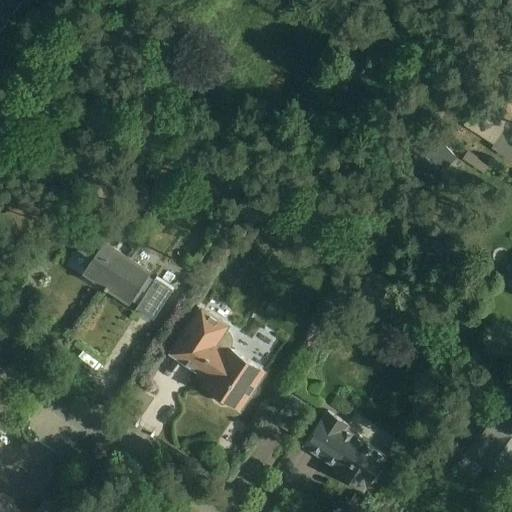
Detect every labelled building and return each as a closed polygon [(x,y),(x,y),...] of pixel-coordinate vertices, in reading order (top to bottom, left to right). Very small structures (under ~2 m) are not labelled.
[(229,92),(277,30),(241,2),(193,65),(229,92)] [(72,262),(132,304),(155,271),(95,230),(72,262)] [(205,387),(243,411),(267,372),(220,343),(231,327),(205,311),(175,359),(209,380),(205,387)] [(342,476),(373,496),(403,447),(331,402),(305,443),(346,469),(342,476)] [(511,419),(499,410),(485,431),(498,440),(485,459),(504,472),(511,460),(511,419)] [(0,511),(60,511),(62,509),(37,493),(24,511),(19,511),(0,498),(0,511)]
